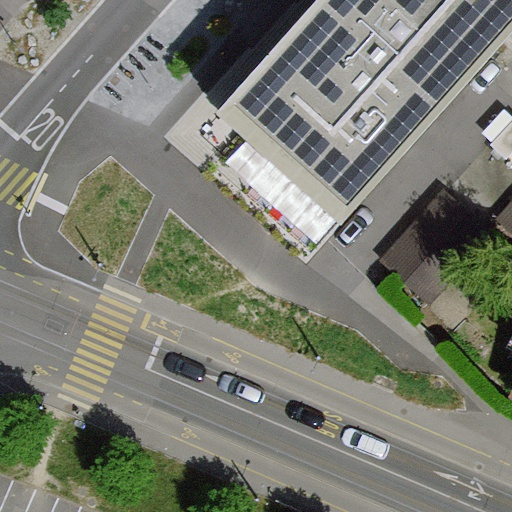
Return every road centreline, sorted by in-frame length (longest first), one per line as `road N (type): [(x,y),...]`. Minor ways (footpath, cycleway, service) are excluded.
road 1 (tertiary): [(474,511),(0,309)]
road 2 (primary): [(400,470),(0,251)]
road 3 (primary): [(0,359),(400,470)]
road 4 (residential): [(332,284),(291,278),(141,149),(51,105)]
road 5 (residential): [(51,105),(138,0)]
